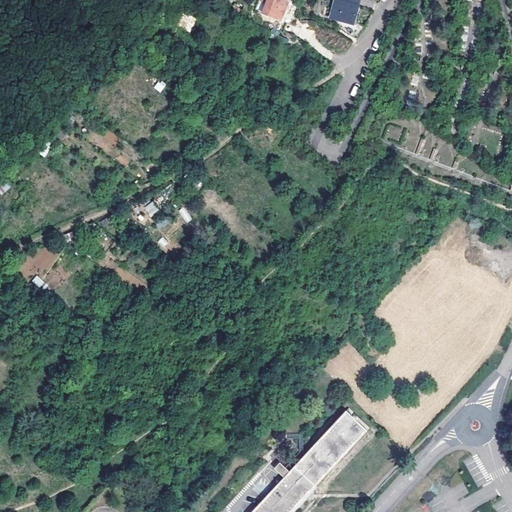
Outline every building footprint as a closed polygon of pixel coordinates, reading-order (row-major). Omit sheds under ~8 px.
[(261,0),(258,11),(275,17),(280,0),(261,0)] [(332,0),(327,15),(349,22),(357,0),(332,0)] [(45,150),(53,156),(57,151),(49,145),(45,150)] [(154,202),(144,206),(149,216),(159,212),(154,202)] [(184,207),(178,211),(186,223),(192,219),(184,207)] [(160,228),(169,222),(165,216),(156,223),(160,228)] [(36,276),(31,282),(40,288),(44,282),(36,276)] [(291,511),(368,430),(347,410),(252,511),(291,511)]
